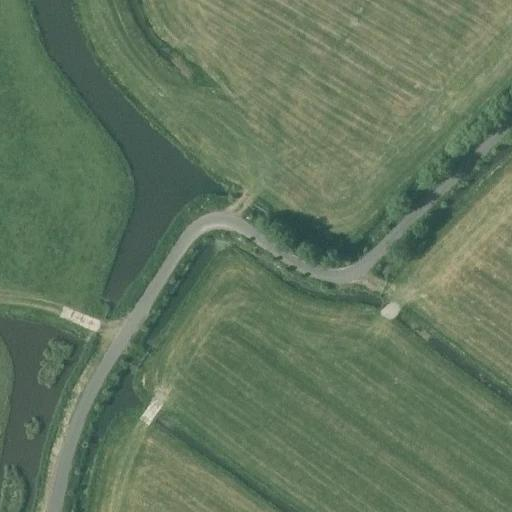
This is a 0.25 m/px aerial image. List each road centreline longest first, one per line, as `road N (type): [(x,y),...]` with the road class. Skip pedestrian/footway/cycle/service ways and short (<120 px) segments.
road 1 (unclassified): [(55,511),(98,381),(183,241),(204,221),(231,222),(301,268),(350,275),(511,116)]
road 2 (track): [(437,292),(397,293),(381,325),(303,311),(241,284),(215,301),(142,422),(118,511)]
road 3 (track): [(100,0),(138,72),(247,174),(231,222)]
road 4 (track): [(121,342),(61,312),(0,303)]
